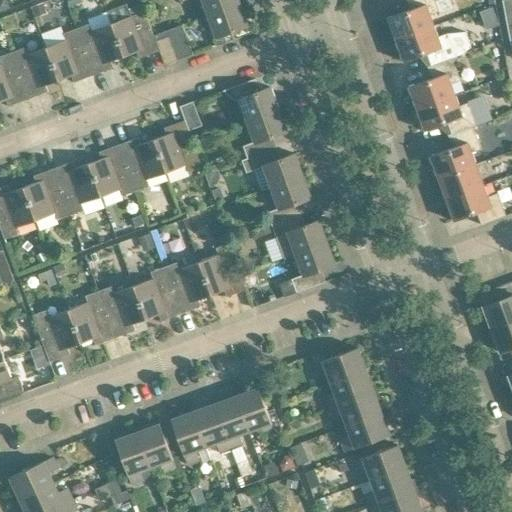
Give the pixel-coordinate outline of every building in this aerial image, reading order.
[(0,0),(0,12),(10,9),(6,0),(0,0)] [(183,0),(201,0),(208,16),(240,3),(238,0),(182,0),(183,0)] [(388,17),(396,39),(434,26),(429,15),(439,11),(435,0),(406,0),(410,9),(388,17)] [(511,23),(511,4),(511,0),(502,0),(506,22),(511,23)] [(248,25),(240,3),(208,16),(213,29),(215,37),(213,38),(216,46),(226,42),(223,34),(248,25)] [(43,4),(31,8),(35,19),(47,14),(43,4)] [(131,16),(112,23),(124,56),(136,51),(139,58),(159,51),(154,35),(142,4),(128,9),(131,16)] [(492,10),(478,15),(484,32),(499,27),(492,10)] [(19,17),(6,22),(10,33),(23,28),(19,17)] [(111,61),(124,56),(112,23),(92,30),(89,23),(76,28),(93,75),(113,68),(111,61)] [(182,25),(154,35),(159,51),(164,65),(178,60),(193,54),(182,25)] [(427,66),(456,56),(465,53),(464,52),(472,47),(467,32),(447,33),(438,37),(434,26),(396,39),(404,61),(427,53),(431,65),(427,66)] [(46,47),(58,80),(71,75),(73,82),(93,75),(76,28),(63,33),(65,40),(46,47)] [(45,85),(58,80),(46,47),(26,54),(24,47),(11,52),(28,99),(48,91),(45,85)] [(0,63),(0,101),(6,99),(8,106),(28,99),(11,52),(0,56),(0,63),(0,64),(0,63)] [(409,86),(417,108),(455,95),(450,84),(460,80),(452,58),(456,56),(427,66),(431,78),(409,86)] [(254,78),(223,90),(225,92),(227,95),(229,96),(232,98),(235,98),(238,99),(246,121),(278,109),(270,87),(266,88),(259,91),(254,78)] [(455,95),(417,108),(425,130),(448,122),(452,133),(452,134),(473,126),(473,127),(477,125),(469,102),(459,106),(455,95)] [(202,125),(193,101),(180,106),(185,120),(188,130),(202,125)] [(243,146),(247,158),(271,149),(267,138),(287,131),(278,109),(246,121),(254,142),(243,146)] [(167,134),(154,139),(167,172),(185,165),(188,172),(202,167),(188,130),(185,120),(164,128),(167,134)] [(430,155),(438,177),(476,164),(472,153),(481,149),(473,127),(473,126),(448,135),(453,147),(430,155)] [(139,137),(119,144),(136,191),(149,186),(146,179),(167,172),(154,139),(141,144),(139,137)] [(101,158),(89,163),(101,196),(120,189),(123,196),(136,191),(119,144),(99,152),(101,158)] [(263,166),(270,187),(303,175),(295,153),(275,160),(271,149),(247,158),(241,160),(246,172),(263,166)] [(438,177),(446,199),(484,185),(479,174),(489,170),(485,160),(476,164),(438,177)] [(73,161),(53,168),(70,215),(84,210),(81,203),(101,196),(89,163),(76,168),(73,161)] [(36,182),(23,187),(35,220),(55,213),(57,220),(70,215),(53,168),(33,176),(36,182)] [(218,169),(206,173),(210,186),(217,183),(221,175),(218,169)] [(267,212),(271,225),(295,216),(291,205),(311,197),(303,175),(270,187),(278,208),(267,212)] [(16,227),(35,220),(23,187),(10,192),(8,185),(0,187),(0,226),(4,239),(18,234),(16,227)] [(219,185),(211,188),(215,198),(222,195),(219,185)] [(477,212),(481,225),(506,215),(497,192),(488,196),(484,185),(446,199),(454,221),(477,212)] [(283,258),(295,254),(327,242),(319,220),(299,227),(295,216),(271,225),(283,258)] [(220,220),(205,225),(209,234),(223,229),(220,220)] [(150,232),(139,237),(143,246),(154,242),(150,232)] [(327,242),(295,254),(302,274),(278,283),(283,296),(320,283),(315,271),(335,264),(327,242)] [(226,297),(247,289),(230,243),(216,248),(218,254),(199,261),(211,294),(224,290),(226,297)] [(255,252),(247,255),(250,264),(258,261),(255,252)] [(198,299),(211,294),(199,261),(179,269),(177,262),(164,267),(181,313),(201,306),(198,299)] [(65,264),(54,268),(58,279),(69,275),(65,264)] [(181,313),(164,267),(150,272),(153,278),(133,286),(146,319),(158,314),(161,321),(181,313)] [(497,301),(483,306),(492,329),(511,321),(511,281),(500,286),(504,298),(497,301)] [(133,323),(146,319),(133,286),(114,293),(111,286),(98,291),(115,337),(135,330),(133,323)] [(115,337),(98,291),(85,296),(88,302),(68,310),(80,343),(93,338),(96,345),(115,337)] [(67,347),(80,343),(68,310),(49,317),(46,310),(32,315),(49,361),(70,354),(67,347)] [(26,313),(16,317),(19,325),(29,322),(28,317),(26,313)] [(511,321),(492,329),(500,351),(511,346),(511,321)] [(330,382),(366,369),(358,347),(313,364),(318,376),(327,373),(330,382)] [(4,359),(0,360),(0,398),(23,390),(18,376),(11,378),(4,359)] [(371,382),(366,369),(330,382),(334,392),(325,396),(329,407),(376,390),(373,382),(371,382)] [(39,375),(29,379),(32,387),(42,383),(39,375)] [(258,387),(236,395),(250,431),(259,427),(262,437),(275,432),(258,387)] [(379,398),(376,390),(329,407),(333,419),(343,415),(346,425),(382,412),(377,399),(379,398)] [(222,398),(214,401),(231,448),(243,444),(239,435),(250,431),(236,395),(223,400),(222,398)] [(206,406),(193,411),(206,447),(216,443),(219,452),(231,448),(214,401),(206,405),(206,406)] [(193,411),(171,419),(187,464),(200,460),(196,450),(206,447),(193,411)] [(390,434),(382,412),(346,425),(350,435),(341,439),(345,451),(390,434)] [(159,423),(137,431),(150,467),(160,463),(164,473),(176,468),(159,423)] [(140,471),(150,467),(137,431),(115,440),(131,485),(144,480),(140,471)] [(406,466),(398,444),(353,461),(357,473),(367,470),(370,479),(406,466)] [(287,455),(282,465),(284,471),(297,466),(293,453),(287,455)] [(9,477),(19,498),(54,482),(49,473),(58,469),(53,457),(9,477)] [(276,460),(265,464),(269,476),(280,472),(276,460)] [(411,480),(406,466),(370,479),(374,490),(365,493),(369,505),(415,488),(412,479),(411,480)] [(263,470),(246,476),(249,483),(266,477),(263,470)] [(242,473),(234,476),(238,487),(246,484),(242,473)] [(54,482),(19,498),(25,511),(24,511),(23,511),(44,511),(72,499),(67,488),(58,492),(54,482)] [(197,485),(191,488),(193,495),(199,493),(197,485)] [(121,490),(109,496),(112,503),(129,495),(125,488),(121,490)] [(418,496),(415,488),(369,505),(371,511),(416,511),(422,510),(417,496),(418,496)] [(247,489),(238,492),(242,505),(252,502),(247,489)] [(324,497),(315,500),(319,511),(328,508),(324,497)] [(73,511),(78,510),(72,499),(44,511),(73,511)] [(128,500),(122,504),(125,508),(131,504),(128,500)]
